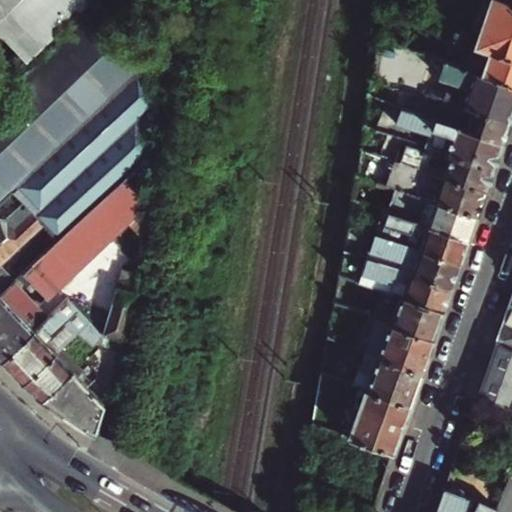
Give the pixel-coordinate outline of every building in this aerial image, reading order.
[(89,0),(0,0),(0,30),(27,59),(89,0)] [(61,238),(149,156),(162,49),(152,39),(140,28),(111,0),(101,0),(0,96),(0,202),(14,189),(25,200),(34,210),(46,222),(61,238)] [(480,44),(511,55),(511,0),(493,0),(480,35),(459,28),(455,40),(475,47),(480,44)] [(140,28),(152,39),(160,29),(150,19),(140,28)] [(448,60),(511,82),(511,55),(480,44),(475,47),(455,40),(448,60)] [(436,90),(511,116),(511,82),(448,60),(436,90)] [(452,122),(505,142),(511,122),(511,116),(436,90),(430,88),(425,101),(463,114),(461,119),(454,117),(452,122)] [(497,166),(505,142),(452,122),(403,105),(398,119),(431,131),(427,143),(435,146),(497,166)] [(489,188),(497,166),(435,146),(433,151),(408,143),(406,148),(401,146),(399,152),(404,154),(403,159),(427,167),(489,188)] [(0,357),(3,361),(70,298),(103,333),(104,333),(125,337),(137,298),(149,156),(61,238),(55,243),(16,279),(0,294),(0,357)] [(393,183),(480,214),(489,188),(427,167),(423,176),(395,167),(394,171),(382,166),(378,177),(393,183)] [(471,238),(480,214),(393,183),(390,194),(413,202),(409,215),(471,238)] [(0,241),(34,210),(25,200),(6,217),(1,217),(0,218),(0,241)] [(463,261),(471,238),(409,215),(385,207),(377,231),(463,261)] [(0,294),(16,279),(2,264),(40,227),(46,222),(34,210),(0,241),(0,294)] [(55,243),(61,238),(46,222),(40,227),(55,243)] [(454,285),(463,261),(377,231),(369,229),(361,251),(369,255),(454,285)] [(446,308),(454,285),(369,255),(361,278),(446,308)] [(393,322),(436,337),(446,308),(361,278),(358,286),(401,301),(393,322)] [(24,383),(57,352),(86,325),(92,331),(91,333),(98,341),(105,343),(122,348),(125,337),(104,333),(103,333),(70,298),(3,361),(24,383)] [(511,349),(511,299),(497,342),(511,349)] [(380,354),(425,370),(436,337),(393,322),(379,317),(368,350),(380,354)] [(511,349),(497,342),(478,396),(509,405),(511,405),(511,349)] [(24,383),(43,401),(75,371),(57,352),(24,383)] [(363,384),(414,401),(425,370),(380,354),(374,369),(363,365),(357,381),(363,384)] [(65,415),(78,396),(89,387),(100,376),(90,365),(79,375),(75,371),(43,401),(65,415)] [(397,449),(414,401),(363,384),(355,405),(362,407),(353,434),(397,449)] [(82,427),(97,432),(105,404),(89,387),(78,396),(65,415),(82,427)] [(495,511),(497,508),(465,497),(462,492),(453,489),(449,491),(445,490),(437,511),(495,511)]
